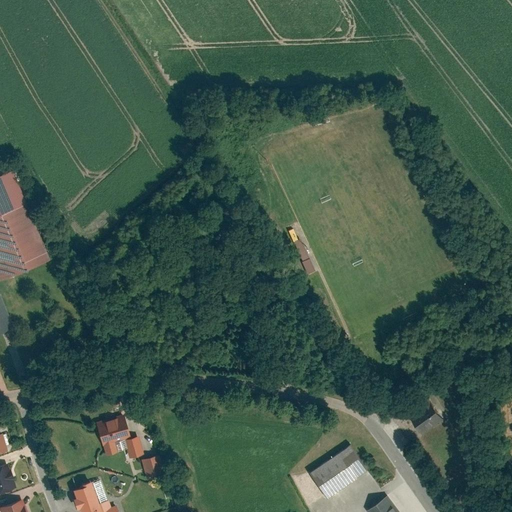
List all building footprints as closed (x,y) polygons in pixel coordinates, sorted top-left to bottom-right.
[(0,174),(0,271),(3,278),(51,258),(13,169),(0,174)] [(300,240),(293,243),(307,273),(313,270),(300,240)] [(0,330),(14,325),(0,290),(0,330)] [(409,416),(422,434),(443,420),(430,402),(409,416)] [(127,437),(133,435),(126,413),(98,421),(107,453),(119,450),(116,440),(127,437)] [(0,450),(8,448),(3,430),(0,431),(0,450)] [(140,433),(127,437),(132,455),(146,451),(140,433)] [(310,471),(328,497),(370,468),(353,442),(310,471)] [(167,474),(161,452),(143,457),(149,479),(167,474)] [(9,461),(0,463),(0,491),(18,486),(9,461)] [(102,501),(94,478),(74,485),(84,511),(90,511),(95,511),(122,511),(119,503),(113,505),(111,498),(102,501)] [(29,511),(24,496),(1,505),(2,508),(3,511),(29,511)] [(399,511),(387,496),(368,510),(369,511),(399,511)]
